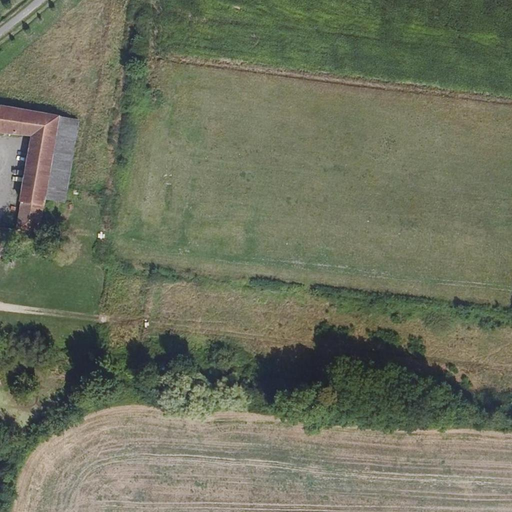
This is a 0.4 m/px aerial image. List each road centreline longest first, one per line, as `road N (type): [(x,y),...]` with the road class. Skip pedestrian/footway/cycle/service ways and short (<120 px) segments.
road 1 (track): [(0,308),(511,369)]
road 2 (track): [(109,0),(76,173)]
